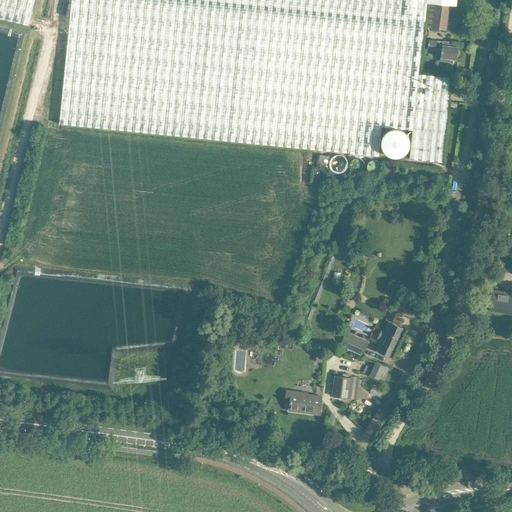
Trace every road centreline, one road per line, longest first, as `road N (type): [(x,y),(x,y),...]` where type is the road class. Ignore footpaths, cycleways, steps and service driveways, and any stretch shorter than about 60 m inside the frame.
road 1 (unclassified): [(418,498),(393,471),(364,460),(360,443),(437,314),(492,0)]
road 2 (track): [(378,466),(440,367),(511,53)]
road 3 (secondary): [(202,448),(0,420)]
road 4 (secondary): [(338,511),(264,458),(202,448)]
road 5 (secondary): [(202,448),(273,478),(316,511)]
